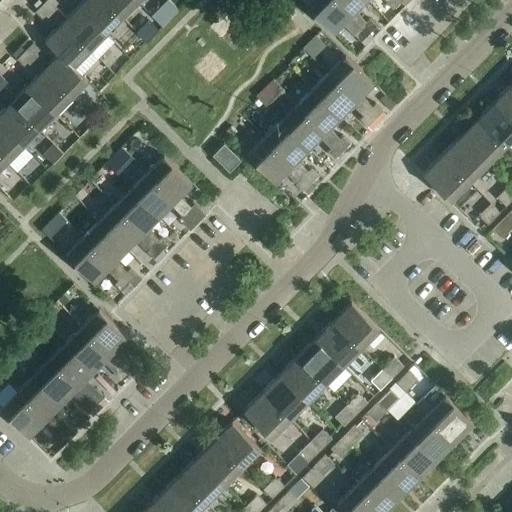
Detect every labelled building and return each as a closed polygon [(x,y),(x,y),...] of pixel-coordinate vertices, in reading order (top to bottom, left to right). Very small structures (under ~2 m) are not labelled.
[(42,18),(45,15),(54,6),(57,3),(54,0),(46,0),(35,12),(42,18)] [(82,0),(77,6),(105,34),(121,17),(103,0),(82,0)] [(103,0),(121,17),(137,1),(135,0),(103,0)] [(333,32),(345,20),(350,15),(334,0),(309,0),(305,4),(333,32)] [(345,20),(357,31),(366,22),(354,11),(364,0),(334,0),(350,15),(345,20)] [(387,0),(386,2),(393,9),(401,0),(387,0)] [(397,13),(404,6),(400,2),(393,9),(397,13)] [(73,66),(89,50),(61,22),(66,18),(54,6),(45,15),(57,27),(44,39),(59,53),(73,66)] [(61,22),(89,50),(105,34),(77,6),(66,18),(61,22)] [(369,19),(366,22),(357,31),(354,34),(361,41),(376,26),(369,19)] [(146,41),(157,30),(148,21),(138,32),(146,41)] [(24,65),(27,62),(36,53),(39,50),(32,43),(17,58),(24,65)] [(27,85),(55,113),(71,97),(43,69),(47,65),(36,53),(27,62),(38,74),(27,85)] [(43,69),(71,97),(87,80),(73,66),(59,53),(47,65),(43,69)] [(345,55),(328,72),(356,100),(351,104),(363,116),(372,107),(360,95),(373,83),(345,55)] [(328,72),(312,88),(340,116),(351,104),(356,100),(328,72)] [(511,82),(494,100),(511,118),(511,82)] [(11,101),(39,129),(55,113),(27,85),(15,97),(11,101)] [(0,99),(6,106),(0,112),(0,122),(23,145),(39,129),(11,101),(15,97),(4,86),(0,89),(0,99)] [(324,132),(319,137),(330,148),(339,139),(328,128),(340,116),(312,88),(296,104),(324,132)] [(511,118),(494,100),(476,118),(504,146),(511,138),(511,118)] [(375,103),(372,107),(363,116),(359,119),(366,126),(382,110),(375,103)] [(280,121),(308,148),(319,137),(324,132),(296,104),(280,121)] [(476,118),(458,136),(486,164),(504,146),(476,118)] [(287,169),(298,180),(307,171),(296,160),(308,148),(280,121),(264,137),(292,164),(287,169)] [(0,122),(0,155),(6,162),(23,145),(0,122)] [(343,136),(339,139),(330,148),(327,152),(334,159),(350,143),(343,136)] [(458,136),(440,154),(468,182),(486,164),(458,136)] [(275,181),(287,169),(292,164),(264,137),(247,154),(275,181)] [(212,155),(229,171),(240,160),(223,143),(212,155)] [(440,154),(422,173),(450,200),(468,182),(440,154)] [(163,155),(146,172),(174,200),(170,204),(181,216),(190,207),(179,195),(191,183),(163,155)] [(311,168),(307,171),(298,180),(295,184),(302,191),(310,183),(318,175),(311,168)] [(146,172),(130,188),(158,216),(170,204),(174,200),(146,172)] [(307,195),(314,187),(310,183),(302,191),(307,195)] [(511,199),(511,189),(508,185),(496,197),(505,206),(511,199)] [(142,232),(138,237),(149,248),(158,239),(147,228),(158,216),(130,188),(114,204),(142,232)] [(194,203),(190,207),(181,216),(178,219),(185,226),(201,210),(194,203)] [(478,215),(487,224),(499,212),(490,203),(478,215)] [(98,221),(126,248),(138,237),(142,232),(114,204),(98,221)] [(511,228),(511,225),(504,218),(493,230),(502,239),(511,228)] [(106,269),(117,280),(126,271),(115,260),(126,248),(98,221),(82,237),(110,265),(106,269)] [(162,236),(158,239),(149,248),(146,251),(153,258),(169,243),(162,236)] [(93,282),(106,269),(110,265),(82,237),(65,254),(93,282)] [(130,268),(126,271),(117,280),(114,284),(121,291),(136,275),(130,268)] [(351,301),(333,320),(361,347),(379,329),(351,301)] [(98,309),(81,326),(109,354),(105,358),(116,370),(125,361),(114,349),(126,337),(98,309)] [(333,320),(315,338),(343,365),(361,347),(333,320)] [(81,326),(65,342),(93,370),(105,358),(109,354),(81,326)] [(315,338),(297,356),(325,383),(343,365),(315,338)] [(77,386),(73,391),(84,402),(92,394),(81,382),(93,370),(65,342),(49,358),(77,386)] [(297,356),(279,374),(307,401),(325,383),(297,356)] [(129,357),(125,361),(116,370),(113,373),(120,380),(136,364),(129,357)] [(394,357),(382,369),(391,378),(403,366),(394,357)] [(33,375),(61,402),(73,391),(77,386),(49,358),(33,375)] [(0,359),(0,373),(1,375),(8,367),(0,359)] [(391,378),(382,369),(370,380),(379,390),(391,378)] [(395,382),(405,392),(417,380),(407,370),(395,382)] [(279,374),(261,392),(289,419),(307,401),(279,374)] [(40,423),(52,434),(61,425),(49,414),(61,402),(33,375),(17,391),(45,418),(40,423)] [(389,389),(378,400),(387,410),(399,398),(389,389)] [(96,390),(92,394),(84,402),(81,405),(88,412),(96,405),(103,397),(96,390)] [(28,435),(40,423),(45,418),(17,391),(0,408),(28,435)] [(289,419),(261,392),(243,410),(271,438),(289,419)] [(358,393),(346,404),(355,414),(367,402),(358,393)] [(416,403),(426,413),(454,441),(473,422),(445,394),(433,406),(423,396),(416,403)] [(103,397),(96,405),(100,409),(107,401),(103,397)] [(387,410),(378,400),(366,412),(375,421),(387,410)] [(355,414),(346,404),(334,417),(343,426),(355,414)] [(96,405),(88,412),(92,416),(100,409),(96,405)] [(426,413),(408,431),(436,459),(454,441),(426,413)] [(232,421),(213,440),(241,467),(260,449),(232,421)] [(64,422),(61,425),(52,434),(49,438),(56,445),(71,429),(64,422)] [(354,424),(342,436),(351,445),(363,434),(354,424)] [(322,429),(311,440),(320,450),(331,438),(322,429)] [(408,431),(391,449),(419,477),(436,459),(408,431)] [(351,445),(342,436),(330,448),(339,457),(351,445)] [(213,440),(195,458),(223,485),(241,467),(213,440)] [(320,450),(311,440),(298,453),(308,462),(320,450)] [(391,449),(373,467),(401,495),(419,477),(391,449)] [(312,466),(321,476),(333,463),(324,454),(312,466)] [(195,458),(178,476),(205,503),(223,485),(195,458)] [(373,467),(355,485),(382,511),(383,511),(401,495),(373,467)] [(178,476),(160,494),(178,511),(196,511),(205,503),(178,476)] [(262,489),(272,498),(284,486),(274,477),(262,489)] [(382,511),(355,485),(337,503),(345,511),(382,511)] [(288,490),(276,503),(285,511),(297,500),(288,490)] [(178,511),(160,494),(142,511),(178,511)] [(256,495),(244,507),(249,511),(257,511),(266,504),(256,495)] [(285,511),(276,503),(266,511),(285,511)]
